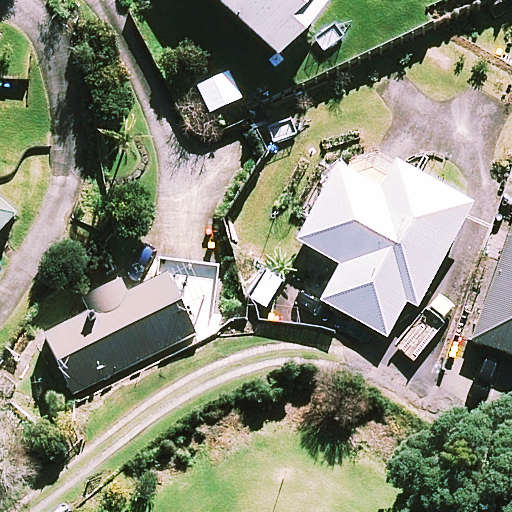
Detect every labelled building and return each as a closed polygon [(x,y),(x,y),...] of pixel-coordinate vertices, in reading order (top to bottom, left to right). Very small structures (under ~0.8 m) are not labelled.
[(215,0),(284,64),(332,12),(319,0),(215,0)] [(243,101),(228,74),(199,90),(214,117),(243,101)] [(474,211),(381,160),(342,172),(302,246),(344,269),(324,305),(400,346),(474,211)] [(0,242),(17,225),(0,208),(0,242)] [(511,236),(470,341),(511,357),(511,236)] [(198,338),(169,279),(132,297),(127,286),(86,306),(91,316),(47,338),(75,397),(198,338)]
